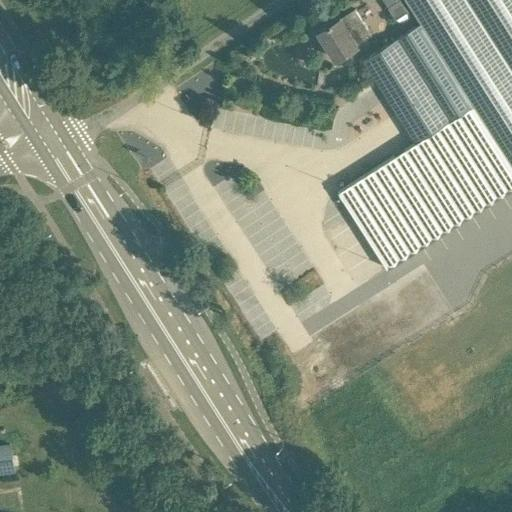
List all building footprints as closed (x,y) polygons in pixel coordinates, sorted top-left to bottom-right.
[(511,0),(407,0),(421,22),(363,58),(416,141),(341,189),(390,267),(511,189),(511,0)] [(397,0),(388,6),(397,18),(409,10),(402,0),(397,0)] [(319,30),(324,38),(336,58),(358,45),(356,42),(371,33),(355,8),(341,17),(340,16),(319,30)] [(304,43),(294,45),(297,62),(307,60),(304,43)] [(0,468),(16,466),(12,441),(0,442),(0,468)]
